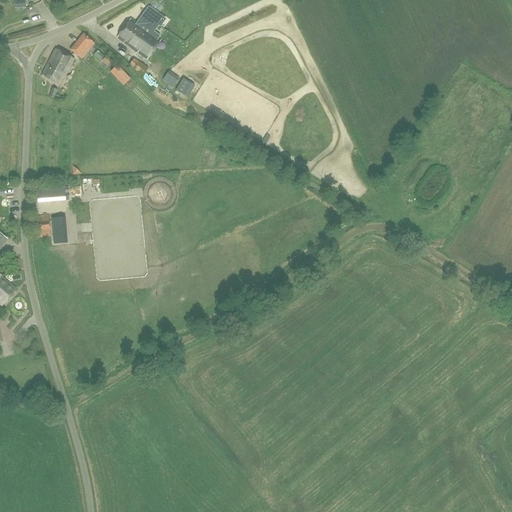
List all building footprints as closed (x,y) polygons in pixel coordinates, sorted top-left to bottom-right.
[(131,19),(117,38),(124,44),(125,42),(127,43),(126,45),(147,60),(161,40),(158,38),(160,36),(154,31),(159,25),(160,26),(165,19),(148,7),(141,18),(142,19),(138,24),(131,19)] [(160,37),(174,47),(179,41),(164,31),(160,37)] [(80,58),(93,42),(83,33),(70,49),(80,58)] [(60,84),(74,58),(55,48),(41,74),(60,84)] [(142,75),(148,67),(133,58),(128,66),(142,75)] [(116,75),(121,70),(117,66),(112,71),(116,75)] [(162,80),(173,88),(179,79),(168,71),(162,80)] [(183,79),(176,90),(183,95),(191,83),(183,79)] [(36,199),(65,198),(65,188),(36,189),(36,199)] [(38,237),(50,236),(48,214),(36,215),(38,237)] [(1,276),(0,276),(0,303),(2,305),(16,289),(1,276)]
